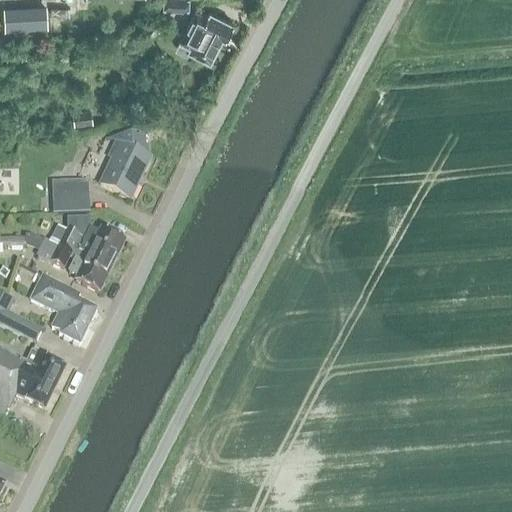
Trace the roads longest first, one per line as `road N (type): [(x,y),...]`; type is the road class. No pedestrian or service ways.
road 1 (unclassified): [(130,511),(398,0)]
road 2 (residential): [(20,511),(277,0)]
